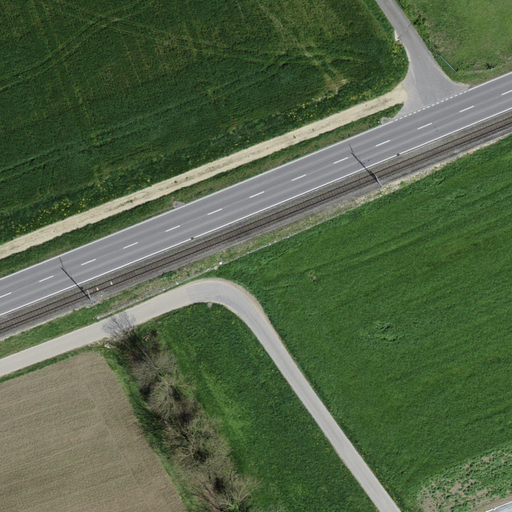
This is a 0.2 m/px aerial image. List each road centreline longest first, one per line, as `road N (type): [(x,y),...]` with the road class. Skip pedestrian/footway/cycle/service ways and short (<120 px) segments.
road 1 (track): [(0,368),(184,296),(223,295),(264,333),(390,511)]
road 2 (secondary): [(0,293),(449,115)]
road 3 (track): [(433,79),(0,251)]
road 4 (unclassified): [(449,115),(383,0)]
